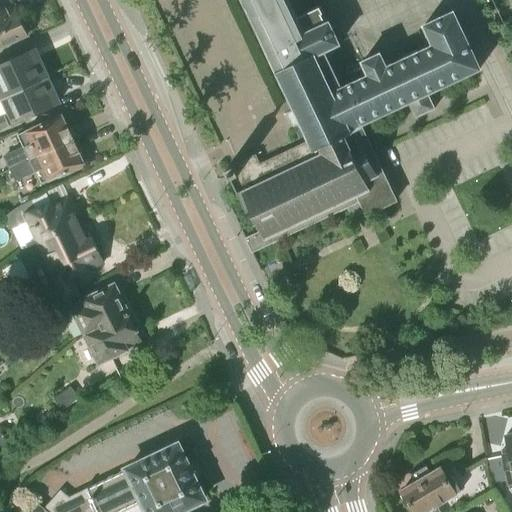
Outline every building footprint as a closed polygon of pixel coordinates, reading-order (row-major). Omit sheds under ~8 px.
[(242,0),(277,72),(313,55),(320,51),(322,56),(326,54),(324,49),(339,42),(329,20),(325,22),(321,14),(323,14),(320,7),(322,0),(242,0)] [(9,15),(6,9),(0,11),(0,46),(32,31),(26,18),(22,20),(17,11),(9,15)] [(369,75),(331,93),(313,55),(277,72),(298,117),(299,121),(308,141),(313,152),(363,130),(360,125),(409,101),(417,117),(435,108),(428,93),(480,68),(453,12),(424,25),(434,45),(387,66),(381,53),(363,61),(369,75)] [(0,98),(0,99),(46,77),(33,48),(0,62),(0,98)] [(46,77),(0,99),(7,114),(5,116),(4,114),(0,115),(0,129),(12,124),(11,123),(58,103),(46,77)] [(4,155),(10,168),(74,139),(63,115),(61,116),(60,114),(25,131),(18,134),(25,148),(19,151),(18,149),(4,155)] [(366,215),(396,200),(363,130),(313,152),(308,141),(260,163),(256,154),(230,166),(230,167),(226,168),(228,173),(228,174),(230,179),(251,223),(256,221),(260,231),(245,238),(252,253),(343,210),(349,207),(353,216),(355,215),(364,211),(366,215)] [(74,139),(10,168),(2,172),(8,183),(34,171),(41,184),(83,164),(82,163),(85,162),(74,139)] [(38,243),(78,224),(74,215),(76,214),(69,198),(51,206),(50,203),(35,210),(31,199),(16,207),(17,210),(5,216),(11,228),(26,221),(30,229),(32,228),(38,243)] [(78,224),(38,243),(58,284),(48,289),(55,305),(65,300),(79,294),(71,278),(95,267),(104,263),(100,256),(92,237),(86,240),(78,224)] [(71,305),(85,334),(128,312),(114,284),(71,305)] [(128,312),(85,334),(99,363),(142,342),(128,312)] [(39,345),(31,334),(14,346),(23,358),(39,345)] [(61,411),(80,399),(73,387),(54,399),(61,411)] [(11,443),(14,435),(10,427),(2,425),(0,426),(0,445),(4,447),(11,443)] [(511,434),(505,436),(509,454),(503,455),(510,488),(511,488),(511,490),(511,434)] [(119,511),(143,501),(147,511),(177,511),(204,500),(177,445),(68,497),(64,492),(63,493),(57,501),(52,496),(51,497),(53,498),(43,509),(38,504),(30,511),(119,511)] [(416,482),(402,491),(414,511),(428,511),(429,511),(428,511),(440,511),(438,507),(437,506),(458,494),(458,493),(490,474),(488,459),(467,471),(465,468),(460,471),(454,460),(431,473),(426,466),(412,474),(416,482)]
